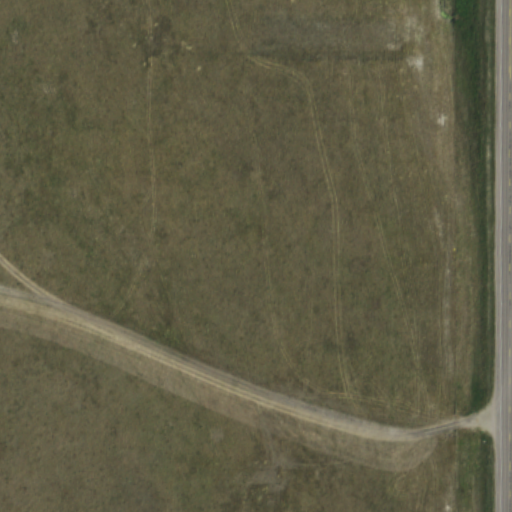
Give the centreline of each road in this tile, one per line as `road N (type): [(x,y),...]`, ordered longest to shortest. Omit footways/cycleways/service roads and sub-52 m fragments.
road 1 (track): [(0,281),(117,315),(283,389),(396,426),(504,432)]
road 2 (primary): [(509,0),(504,511)]
